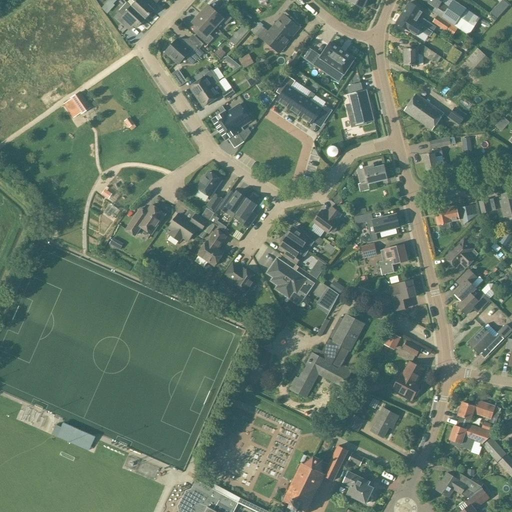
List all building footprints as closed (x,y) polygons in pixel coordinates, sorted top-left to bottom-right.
[(108,0),(102,8),(107,13),(118,1),(116,0),(108,0)] [(130,7),(144,19),(152,11),(143,3),(145,0),(133,0),(135,1),(130,7)] [(341,0),(349,3),(363,9),(367,0),(341,0)] [(423,0),(435,8),(432,13),(437,16),(450,25),(455,29),(457,27),(469,36),(481,19),(454,1),(452,0),(423,0)] [(505,0),(502,0),(491,12),(498,18),(510,5),(505,0)] [(420,20),(419,19),(423,12),(410,3),(403,13),(433,32),(436,27),(422,18),(420,20)] [(209,5),(201,14),(216,28),(221,22),(226,26),(232,19),(223,11),(219,15),(209,5)] [(144,19),(130,7),(117,20),(127,28),(131,24),(135,28),(144,19)] [(433,32),(403,13),(396,23),(410,32),(415,25),(418,27),(416,32),(424,37),(429,30),(433,33),(433,32)] [(216,28),(201,14),(192,24),(203,33),(199,38),(208,46),(214,39),(209,35),(216,28)] [(284,15),(263,40),(278,53),(299,28),(284,15)] [(437,16),(433,22),(446,31),(450,25),(437,16)] [(261,39),(268,31),(258,23),(251,31),(261,39)] [(243,25),(230,40),(235,45),(249,30),(243,25)] [(193,65),(203,53),(188,39),(184,45),(178,39),(166,52),(179,64),(185,58),(193,65)] [(321,57),(320,59),(344,75),(355,59),(331,43),(321,57)] [(420,44),(416,50),(404,50),(404,66),(418,66),(424,66),(424,57),(432,62),(437,55),(420,44)] [(222,58),(226,52),(220,48),(216,54),(222,58)] [(454,48),(451,53),(459,58),(462,53),(454,48)] [(478,49),(461,67),(472,77),(477,72),(479,74),(485,68),(482,66),(489,59),(478,49)] [(310,50),(304,59),(313,64),(319,55),(310,50)] [(293,66),(300,57),(295,53),(293,57),(292,56),(289,61),(289,63),(293,66)] [(233,72),(239,68),(231,54),(225,58),(233,72)] [(244,69),(254,63),(249,55),(239,60),(244,69)] [(64,83),(76,74),(71,68),(59,78),(64,83)] [(180,86),(187,81),(179,69),(172,73),(180,86)] [(190,87),(197,97),(212,87),(206,77),(211,74),(207,69),(197,75),(200,80),(190,87)] [(288,76),(276,93),(281,96),(278,101),(289,109),(299,94),(291,88),(296,82),(288,76)] [(212,87),(197,97),(204,107),(219,97),(219,96),(222,95),(225,100),(235,93),(232,88),(225,92),(219,83),(212,87)] [(348,95),(346,96),(347,96),(350,109),(353,108),(355,116),(349,118),(351,129),(364,126),(365,126),(365,124),(373,123),(373,122),(372,122),(370,112),(371,111),(370,105),(368,105),(365,92),(365,91),(361,92),(359,84),(346,88),(348,95)] [(299,94),(289,109),(301,117),(311,102),(315,95),(311,92),(307,99),(299,94)] [(440,104),(437,109),(416,95),(405,111),(432,130),(447,109),(440,104)] [(311,102),(301,117),(312,124),(313,123),(316,119),(323,124),(332,111),(324,106),(322,109),(311,102)] [(224,113),(213,120),(226,140),(238,133),(237,131),(246,125),(245,124),(235,109),(234,108),(225,114),(224,113)] [(455,110),(449,120),(460,127),(466,118),(455,110)] [(68,115),(62,119),(69,130),(76,126),(68,115)] [(504,119),(496,125),(500,129),(507,123),(504,119)] [(432,149),(451,145),(451,144),(455,143),(454,138),(450,139),(450,138),(430,142),(432,149)] [(464,148),(471,147),(470,138),(462,138),(464,148)] [(329,149),(328,152),(329,155),(331,157),(334,158),(337,157),(339,155),(340,152),(339,149),(337,147),(334,146),(331,147),(329,149)] [(431,151),(432,154),(423,156),(426,171),(438,169),(438,168),(445,166),(443,156),(442,149),(431,151)] [(364,168),(364,169),(357,171),(360,184),(359,184),(361,192),(369,190),(368,185),(388,180),(384,166),(375,168),(374,166),(364,168)] [(209,172),(198,189),(210,197),(221,181),(209,172)] [(235,214),(247,199),(237,192),(233,197),(228,194),(219,208),(226,213),(229,210),(235,214)] [(511,192),(501,195),(504,206),(501,207),(504,218),(511,216),(511,192)] [(214,212),(223,200),(215,194),(206,207),(214,212)] [(247,199),(235,214),(242,218),(239,222),(248,228),(255,219),(250,215),(257,206),(247,199)] [(487,201),(479,202),(482,214),(490,212),(487,201)] [(115,218),(121,210),(110,203),(105,211),(115,218)] [(152,206),(140,222),(134,218),(125,231),(135,237),(142,228),(151,235),(165,215),(152,206)] [(313,222),(315,223),(310,230),(315,234),(319,227),(328,233),(329,232),(332,234),(334,234),(336,229),(336,228),(334,226),(337,222),(342,215),(331,206),(326,214),(322,211),(313,222)] [(461,208),(464,220),(473,218),(470,206),(461,208)] [(216,224),(220,217),(207,208),(202,216),(216,224)] [(455,208),(447,209),(447,208),(435,210),(438,226),(450,223),(449,217),(457,215),(455,208)] [(191,223),(179,215),(169,229),(173,231),(170,235),(180,242),(182,238),(188,241),(197,228),(201,231),(207,223),(196,215),(191,223)] [(396,215),(383,219),(372,221),(374,229),(384,226),(386,231),(399,228),(396,215)] [(289,229),(284,236),(308,252),(302,248),(309,238),(320,246),(324,241),(315,234),(310,230),(310,231),(304,227),(300,232),(293,228),(292,231),(289,229)] [(218,249),(226,237),(217,230),(208,242),(207,242),(198,255),(215,266),(224,253),(218,249)] [(505,232),(498,241),(501,244),(508,235),(505,232)] [(280,242),(283,243),(280,247),(289,253),(285,258),(296,266),(302,257),(305,256),(308,252),(284,236),(280,242)] [(109,244),(120,250),(123,245),(111,239),(109,244)] [(479,255),(473,249),(474,248),(465,239),(446,258),(455,268),(459,264),(466,270),(477,258),(476,258),(479,255)] [(364,258),(377,255),(375,244),(362,247),(364,258)] [(404,246),(383,250),(381,251),(383,261),(379,262),(382,276),(394,273),(392,265),(407,261),(404,246)] [(306,295),(313,284),(277,259),(268,273),(274,278),(272,281),(279,286),(276,289),(289,298),(294,291),(297,294),(300,290),(306,295)] [(171,274),(176,267),(169,263),(165,270),(171,274)] [(246,293),(256,278),(244,270),(242,271),(233,265),(225,275),(235,282),(234,284),(246,293)] [(310,273),(317,280),(321,275),(313,269),(310,273)] [(477,288),(476,289),(471,284),(477,278),(469,271),(459,280),(463,285),(454,294),(463,302),(458,307),(459,308),(478,289),(477,288)] [(345,288),(334,281),(330,287),(340,294),(345,288)] [(412,281),(399,284),(390,286),(396,312),(406,309),(404,300),(416,297),(412,281)] [(478,289),(459,308),(466,315),(475,306),(480,310),(490,300),(489,300),(497,292),(496,287),(493,284),(489,284),(481,292),(478,289)] [(339,295),(328,287),(317,303),(319,304),(317,307),(328,315),(339,295)] [(379,302),(390,306),(393,299),(382,294),(381,295),(378,294),(375,300),(379,302)] [(340,318),(322,352),(316,349),(299,380),(296,378),(290,390),(305,398),(318,375),(343,387),(351,372),(341,366),(350,351),(364,325),(347,315),(344,320),(340,318)] [(321,337),(330,321),(326,319),(318,335),(321,337)] [(511,329),(507,325),(494,338),(483,328),(468,344),(479,354),(488,345),(494,350),(504,339),(511,330),(511,329)] [(401,338),(389,332),(383,344),(395,350),(401,338)] [(420,349),(407,342),(403,349),(416,356),(420,349)] [(409,362),(402,375),(401,375),(393,390),(412,401),(420,385),(418,383),(425,370),(409,362)] [(463,403),(461,408),(458,408),(457,413),(458,415),(458,416),(460,416),(458,421),(469,425),(471,420),(473,414),(491,420),(490,422),(496,424),(500,413),(494,411),(496,407),(476,400),(474,407),(463,403)] [(391,424),(393,425),(398,416),(383,409),(371,432),(383,438),(391,424)] [(358,432),(364,421),(353,414),(347,426),(358,432)] [(469,425),(458,421),(456,427),(455,426),(450,440),(453,442),(452,444),(452,445),(457,447),(458,445),(459,444),(462,445),(461,446),(472,451),(475,442),(480,444),(493,433),(469,425)] [(484,422),(482,429),(490,431),(495,432),(496,427),(491,425),(492,425),(484,422)] [(51,435),(89,451),(94,437),(63,423),(61,426),(55,424),(51,435)] [(482,446),(497,462),(506,454),(492,438),(482,446)] [(298,470),(286,495),(282,497),(282,502),(290,506),(289,508),(297,511),(301,511),(302,511),(307,511),(322,482),(324,483),(326,478),(333,481),(348,451),(338,447),(329,465),(323,462),(323,461),(314,457),(304,465),(301,463),(300,465),(299,464),(296,469),(298,470)] [(349,461),(360,466),(364,458),(353,453),(349,461)] [(511,460),(508,455),(499,463),(511,477),(511,460)] [(372,483),(349,472),(343,486),(351,489),(348,496),(366,505),(374,489),(370,487),(372,483)] [(447,474),(442,482),(440,481),(438,481),(435,486),(436,488),(437,489),(436,490),(448,498),(453,491),(461,495),(462,495),(467,498),(482,487),(484,485),(473,478),(471,481),(459,473),(456,479),(447,474)] [(234,511),(240,502),(198,480),(192,489),(187,490),(178,506),(180,511),(179,511),(234,511)] [(476,511),(475,510),(490,499),(483,489),(457,509),(459,511),(476,511)]
